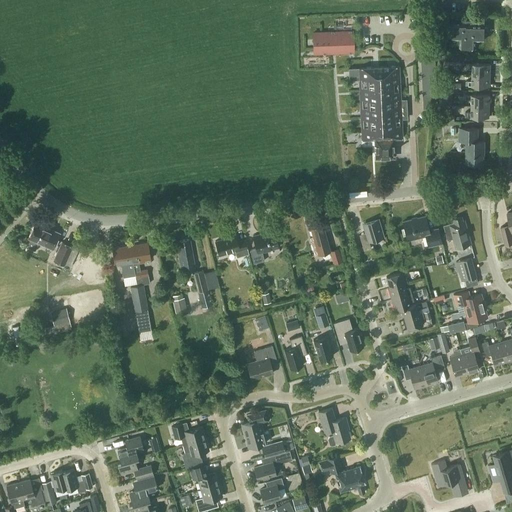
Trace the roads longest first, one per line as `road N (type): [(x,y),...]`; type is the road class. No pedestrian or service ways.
road 1 (tertiary): [(37,191),(92,220),(414,192)]
road 2 (residential): [(247,511),(224,434),(226,409),(259,396),(341,389),(357,395)]
road 3 (residential): [(111,511),(97,464),(81,450),(0,471)]
road 4 (residential): [(366,420),(511,377)]
road 5 (residential): [(414,192),(408,59)]
road 6 (residential): [(357,395),(381,355),(358,278)]
